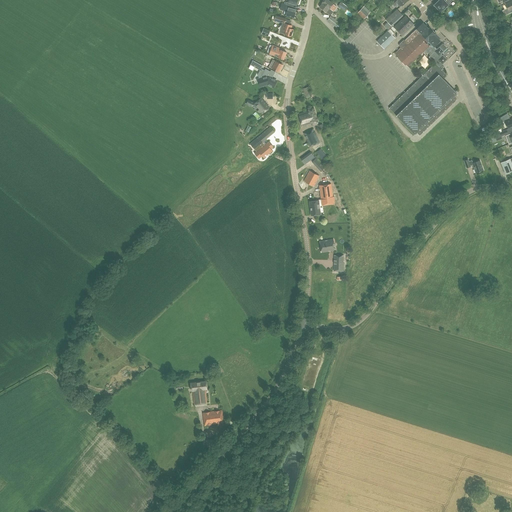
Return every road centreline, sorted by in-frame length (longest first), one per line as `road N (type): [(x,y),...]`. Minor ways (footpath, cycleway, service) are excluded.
road 1 (unclassified): [(304,322),(347,327),(360,320),(464,196),(511,189)]
road 2 (unclassified): [(171,511),(267,405),(304,322)]
road 3 (unclassified): [(304,322),(308,256),(287,99)]
